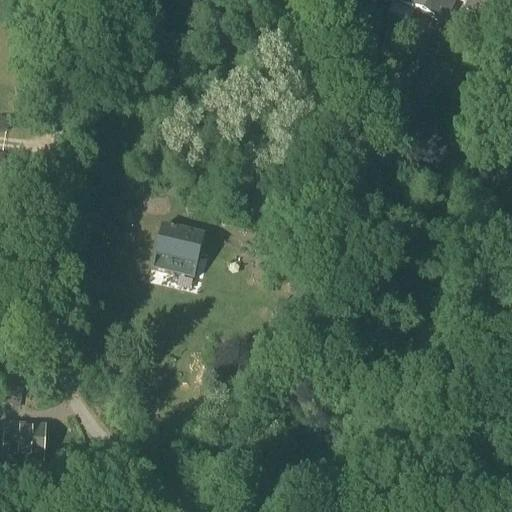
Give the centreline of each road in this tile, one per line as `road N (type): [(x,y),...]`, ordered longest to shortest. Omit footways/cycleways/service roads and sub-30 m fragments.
road 1 (unclassified): [(133,493),(43,384),(33,330),(85,0)]
road 2 (unclassified): [(133,493),(0,510)]
